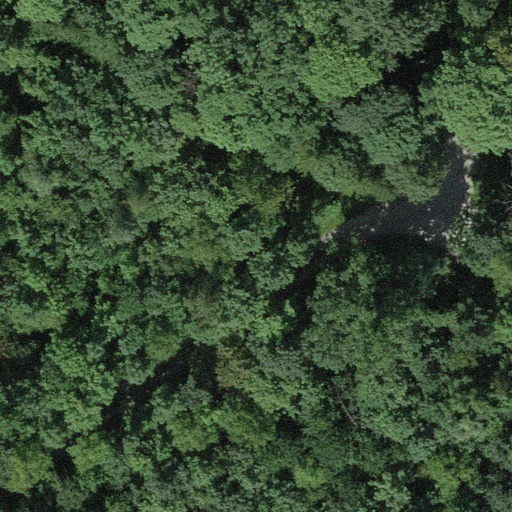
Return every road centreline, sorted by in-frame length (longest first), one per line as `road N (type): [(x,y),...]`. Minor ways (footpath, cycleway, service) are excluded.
road 1 (track): [(4,511),(435,214)]
road 2 (track): [(435,214),(0,21)]
